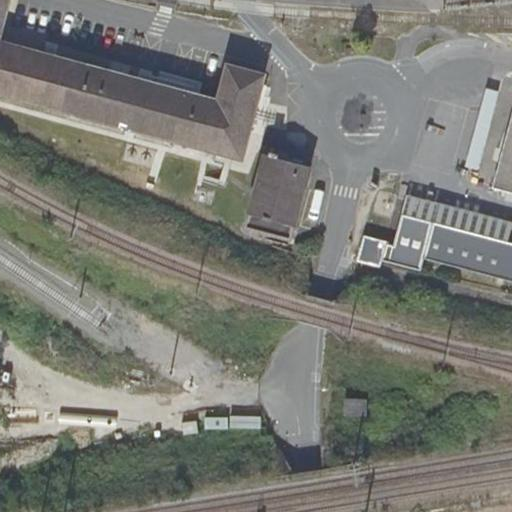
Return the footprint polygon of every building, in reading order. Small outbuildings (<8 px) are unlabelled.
[(17,0),(0,0),(0,101),(249,169),(273,79),(230,67),(220,103),(6,45),(17,0)] [(511,87),(486,187),(511,194),(511,87)] [(317,172),(265,157),(247,218),(300,233),(317,172)] [(511,244),(426,222),(417,258),(511,283),(511,244)] [(380,243),(359,237),(353,260),(374,265),(380,243)] [(414,252),(386,245),(381,265),(409,272),(414,252)] [(366,417),(367,399),(344,398),(343,416),(366,417)]
